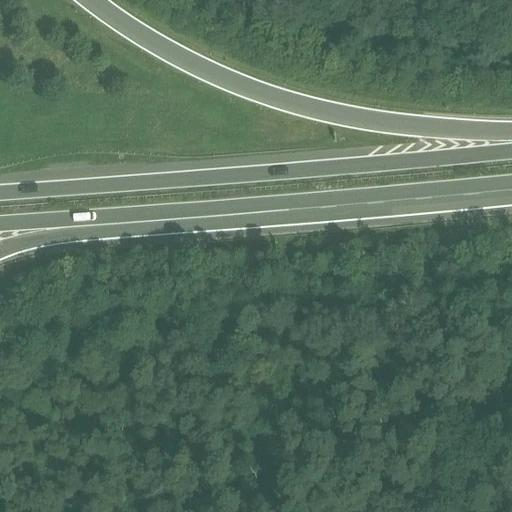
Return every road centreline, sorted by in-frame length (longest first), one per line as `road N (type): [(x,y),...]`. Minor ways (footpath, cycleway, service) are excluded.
road 1 (trunk): [(511,154),(0,197)]
road 2 (motorway): [(511,150),(272,101),(160,50),(87,0)]
road 3 (trunk): [(80,223),(511,185)]
road 4 (track): [(511,381),(434,511)]
